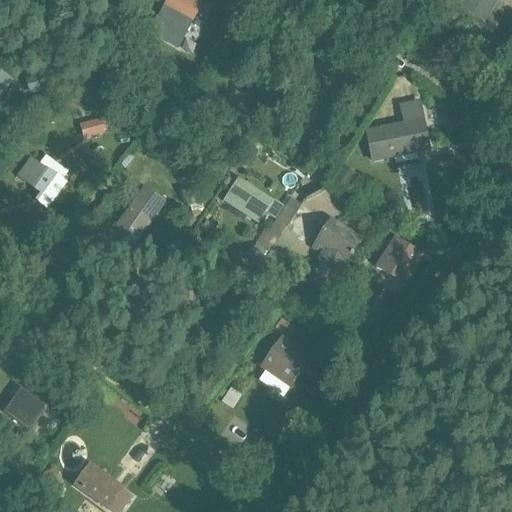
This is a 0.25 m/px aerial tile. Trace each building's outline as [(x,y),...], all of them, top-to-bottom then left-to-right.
[(167,0),(148,36),(177,51),(205,0),(167,0)] [(500,0),(450,0),(460,6),(459,8),(484,25),(500,0)] [(138,37),(144,24),(130,18),(124,31),(138,37)] [(89,56),(70,84),(83,92),(101,65),(89,56)] [(16,65),(14,72),(33,77),(35,70),(16,65)] [(0,101),(14,82),(0,71),(0,101)] [(169,86),(198,87),(198,72),(169,72),(169,86)] [(29,96),(41,93),(36,77),(25,80),(29,96)] [(399,106),(403,124),(424,120),(421,101),(399,106)] [(61,103),(59,112),(69,114),(77,117),(79,109),(71,106),(61,103)] [(447,122),(453,149),(472,144),(466,118),(447,122)] [(417,156),(431,153),(424,120),(403,124),(365,132),(371,165),(394,161),(396,169),(418,164),(417,156)] [(101,121),(80,127),(83,141),(105,136),(101,121)] [(32,161),(18,180),(42,197),(36,205),(47,213),(65,186),(61,183),(67,174),(45,159),(40,166),(32,161)] [(344,191),(356,176),(344,166),(332,182),(344,191)] [(223,204),(258,226),(265,215),(275,221),(284,208),(274,202),(273,203),(237,180),(223,204)] [(188,210),(213,199),(210,193),(207,184),(201,187),(181,195),(188,210)] [(144,190),(109,237),(130,252),(165,205),(144,190)] [(257,277),(282,237),(281,237),(300,206),(290,200),(271,230),(276,233),(275,236),(272,234),(270,237),(263,233),(256,245),(247,260),(257,267),(245,285),(250,288),(257,277)] [(331,220),(311,251),(314,253),(320,257),(317,262),(326,274),(340,276),(363,241),(331,220)] [(269,285),(299,240),(297,239),(285,231),(282,237),(257,277),(269,285)] [(374,270),(405,289),(423,260),(435,267),(439,259),(414,243),(410,249),(394,238),(374,270)] [(329,284),(316,305),(325,311),(338,290),(329,284)] [(178,288),(179,320),(198,320),(197,287),(178,288)] [(227,311),(243,323),(250,313),(234,302),(227,311)] [(326,343),(339,324),(328,316),(314,336),(326,343)] [(265,374),(259,383),(283,399),(289,390),(290,391),(310,363),(294,352),(297,349),(282,337),(259,370),(265,374)] [(41,425),(54,408),(23,385),(10,402),(41,425)] [(230,391),(221,405),(233,412),(242,398),(230,391)] [(26,480),(40,460),(32,455),(18,475),(26,480)] [(74,489),(105,511),(108,511),(109,511),(122,511),(132,499),(89,468),(74,489)] [(51,490),(63,483),(55,469),(43,476),(51,490)]
